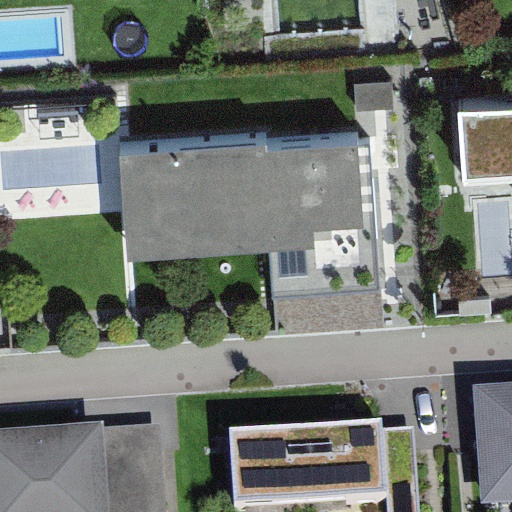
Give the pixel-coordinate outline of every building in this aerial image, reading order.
[(395,83),(357,84),(358,110),(396,109),(395,83)] [(511,97),(455,100),(458,175),(511,172),(511,97)] [(386,124),(115,137),(121,259),(273,252),(275,301),(394,295),(386,124)] [(511,393),(475,396),(482,511),(511,510),(511,393)] [(108,427),(0,435),(0,511),(170,511),(164,431),(108,436),(108,427)] [(384,431),(230,440),(234,511),(239,511),(389,503),(385,436),(384,431)] [(385,436),(389,503),(389,511),(419,511),(415,434),(385,436)]
